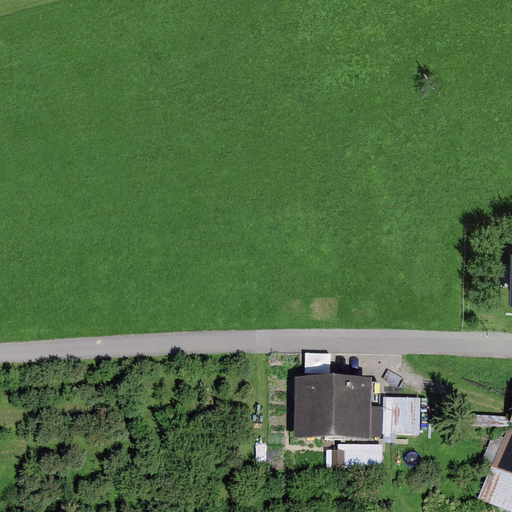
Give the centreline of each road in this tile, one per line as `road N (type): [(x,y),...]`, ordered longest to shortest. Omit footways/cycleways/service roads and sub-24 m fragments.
road 1 (residential): [(511,346),(267,341),(0,352)]
road 2 (track): [(373,342),(391,374),(511,411)]
